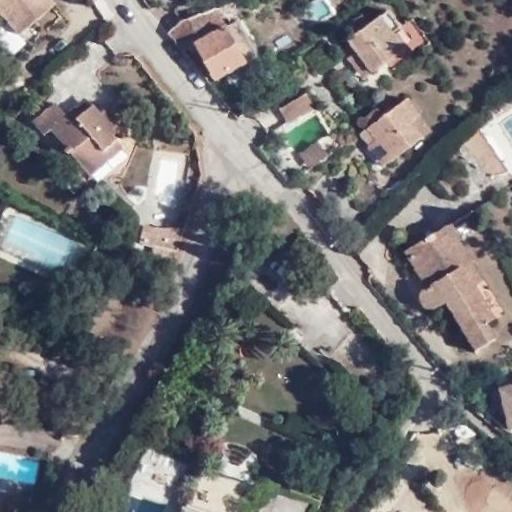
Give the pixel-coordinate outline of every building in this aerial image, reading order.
[(0,0),(0,8),(13,24),(43,0),(0,0)] [(167,31),(181,49),(191,43),(210,76),(254,53),(233,18),(222,24),(212,7),(185,16),(182,17),(167,31)] [(17,28),(13,24),(0,8),(0,31),(5,39),(17,28)] [(343,57),(358,80),(402,50),(390,30),(398,25),(388,8),(367,24),(353,34),(336,46),(343,57)] [(390,30),(402,50),(412,44),(388,8),(398,25),(390,30)] [(345,24),(353,34),(367,24),(360,13),(345,24)] [(347,87),(358,80),(343,57),(332,65),(347,87)] [(303,90),(277,108),(285,122),(312,104),(303,90)] [(80,94),(57,111),(65,118),(85,103),(80,94)] [(65,118),(57,111),(46,97),(27,117),(37,131),(44,123),(78,165),(114,138),(109,132),(123,120),(106,101),(94,110),(85,103),(65,118)] [(377,147),(387,161),(421,135),(428,130),(417,115),(404,97),(367,124),(364,127),(371,139),(377,147)] [(361,116),(367,124),(380,115),(374,107),(361,116)] [(491,171),(505,159),(481,132),(467,144),(491,171)] [(121,146),(114,138),(78,165),(86,174),(121,146)] [(381,166),(387,161),(377,147),(371,139),(364,144),(381,166)] [(301,155),(309,167),(326,155),(317,143),(301,155)] [(268,194),(256,213),(251,224),(265,244),(291,224),(268,194)] [(454,254),(432,218),(388,244),(410,281),(404,284),(403,285),(403,288),(402,292),(402,295),(403,297),(405,299),(407,301),(409,302),(412,303),(415,303),(417,303),(430,296),(459,343),(478,332),(469,317),(479,312),(459,279),(446,259),(454,254)] [(134,242),(157,249),(164,227),(139,224),(134,242)] [(180,230),(164,227),(157,249),(172,253),(180,230)] [(446,259),(459,279),(466,274),(454,254),(446,259)] [(47,287),(21,297),(26,310),(52,301),(47,287)] [(511,386),(500,389),(510,427),(511,426),(511,386)]
